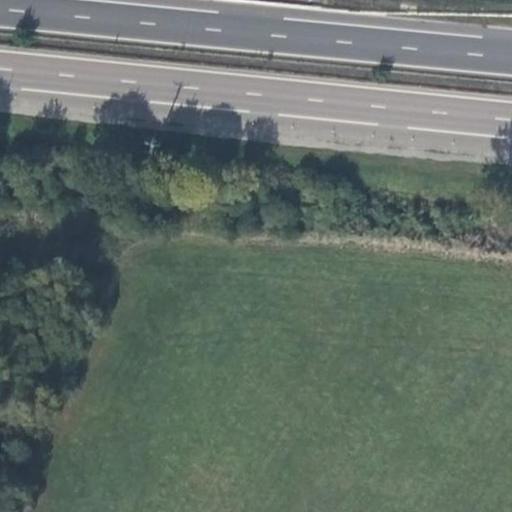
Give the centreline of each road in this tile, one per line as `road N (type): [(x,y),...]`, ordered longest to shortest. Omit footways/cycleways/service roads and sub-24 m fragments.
road 1 (primary): [(0,67),(511,118)]
road 2 (primary): [(511,55),(0,6)]
